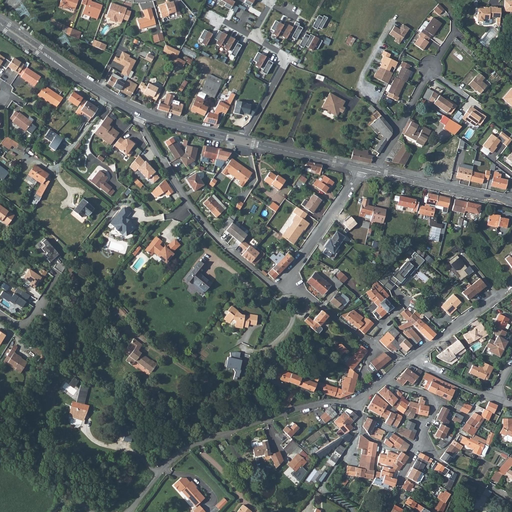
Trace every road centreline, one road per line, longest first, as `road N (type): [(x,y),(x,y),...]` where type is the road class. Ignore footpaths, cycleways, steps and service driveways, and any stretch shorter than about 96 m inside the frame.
road 1 (residential): [(129,511),(185,448),(308,405),(356,400)]
road 2 (residential): [(287,288),(217,239),(152,145),(140,112)]
road 3 (tertiary): [(140,112),(0,24)]
road 4 (residential): [(287,288),(361,167)]
road 5 (tertiary): [(511,202),(375,171)]
road 6 (residential): [(241,140),(289,55),(256,38)]
road 7 (residential): [(410,357),(511,286)]
road 8 (tertiary): [(361,167),(241,140)]
